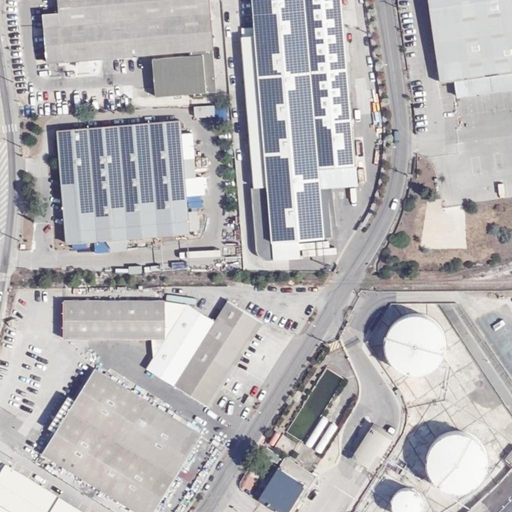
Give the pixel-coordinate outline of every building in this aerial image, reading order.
[(208,0),(58,0),(59,8),(44,10),(48,61),(186,50),(186,56),(152,59),(154,95),(216,91),(208,0)] [(303,0),(251,0),(254,35),(242,36),(251,187),(267,186),(269,239),(319,236),(315,168),(350,166),(349,130),(313,132),(303,0)] [(464,79),(511,72),(511,0),(428,0),(439,82),(464,79)] [(511,88),(511,72),(464,79),(466,94),(511,88)] [(227,110),(226,102),(216,103),(216,111),(227,110)] [(216,103),(196,105),(197,116),(216,114),(216,111),(216,103)] [(189,210),(183,132),(182,120),(59,131),(69,244),(109,240),(134,238),(191,233),(191,230),(189,210)] [(194,131),(183,132),(189,210),(200,210),(194,131)] [(200,210),(189,210),(191,230),(201,229),(200,210)] [(134,238),(109,240),(118,252),(131,251),(134,238)] [(151,337),(162,337),(164,298),(63,296),(62,335),(151,337)] [(186,302),(165,337),(153,356),(146,367),(206,403),(259,319),(227,299),(214,319),(186,302)] [(392,326),(388,334),(386,343),(388,353),(393,362),(403,369),(415,372),(425,372),(432,367),(439,362),(445,352),(446,342),(444,332),(440,324),(432,317),(423,314),(416,313),(406,315),(398,319),(392,326)] [(165,337),(162,337),(151,337),(153,356),(165,337)] [(73,401),(53,435),(40,456),(137,511),(153,511),(203,434),(159,407),(163,399),(109,368),(105,374),(94,368),(73,401)] [(248,407),(253,398),(249,395),(243,403),(248,407)] [(45,431),(53,435),(73,401),(65,397),(45,431)] [(494,452),(442,422),(414,469),(466,499),(494,452)] [(394,437),(373,424),(350,459),(371,472),(394,437)] [(293,511),(316,475),(285,456),(258,500),(261,502),(277,511),(293,511)] [(0,511),(83,511),(5,463),(0,470),(0,511)] [(418,511),(417,488),(392,489),(393,511),(418,511)]
